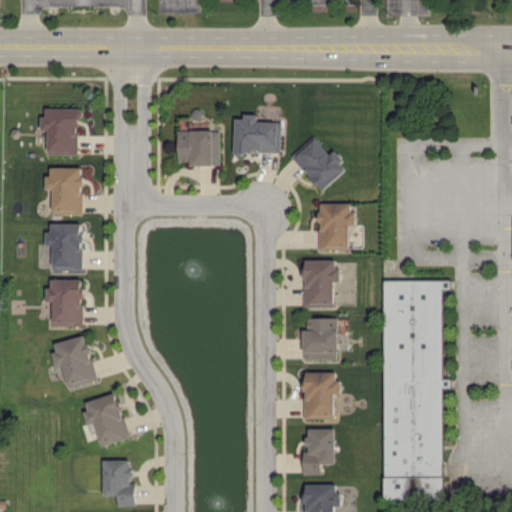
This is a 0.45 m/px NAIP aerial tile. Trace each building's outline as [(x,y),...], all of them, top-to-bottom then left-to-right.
[(77,103),(77,150),(49,150),(48,123),(42,123),(42,111),(47,111),(47,104),(77,103)] [(281,121),(257,120),(258,113),(244,113),(243,118),(235,117),(234,151),(281,152),(281,121)] [(179,126),(219,126),(219,159),(190,159),(190,156),(179,156),(179,126)] [(323,190),(348,167),(333,150),(330,153),(315,137),(293,157),(323,190)] [(82,163),(82,209),(53,209),(53,182),(47,182),(46,170),(52,170),(52,163),(82,163)] [(320,249),(349,249),(349,224),(356,224),(356,210),(352,210),(352,202),(320,202),(320,249)] [(80,217),(80,264),(52,264),(51,237),(45,237),(45,225),(50,225),(50,218),(80,217)] [(336,259),(305,259),(304,302),(334,303),(334,280),(341,280),(341,267),(336,267),(336,259)] [(82,275),(82,321),(54,321),(53,294),(47,294),(47,282),(52,282),(52,275),(82,275)] [(384,276),(442,276),(442,494),(384,494),(384,276)] [(338,317),(307,317),(307,328),(303,328),(303,358),(337,359),(338,317)] [(84,330),(96,375),(69,383),(61,356),(55,358),(52,346),(57,345),(55,338),(84,330)] [(305,418),(335,417),(335,393),(341,393),(341,379),(337,379),(337,370),(304,371),(305,418)] [(116,388),(129,433),(101,441),(94,414),(87,416),(84,404),(90,403),(88,396),(116,388)] [(335,427),(307,428),(308,450),(303,450),(304,473),(322,473),(321,463),(335,463),(335,427)] [(130,481),(135,481),(135,502),(119,502),(119,490),(104,490),(104,456),(130,455),(130,481)] [(336,483),(304,484),(304,511),(334,511),(335,505),(341,505),(341,491),(337,492),(336,483)]
